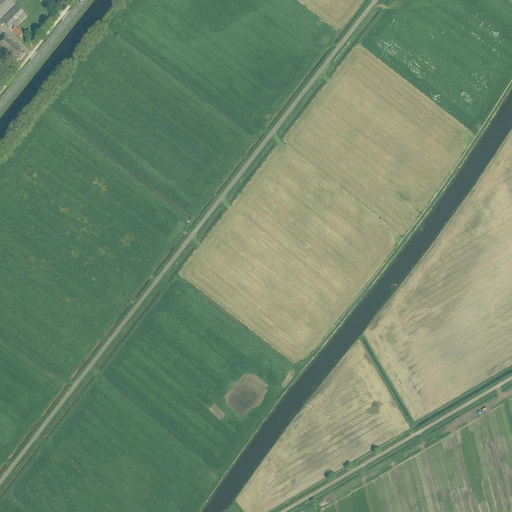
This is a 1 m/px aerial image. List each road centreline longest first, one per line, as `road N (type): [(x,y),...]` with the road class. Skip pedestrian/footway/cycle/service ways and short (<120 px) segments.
road 1 (unclassified): [(0,482),(375,0)]
road 2 (unclassified): [(283,511),(511,377)]
road 3 (track): [(120,0),(0,148)]
road 4 (primary): [(0,104),(83,0)]
